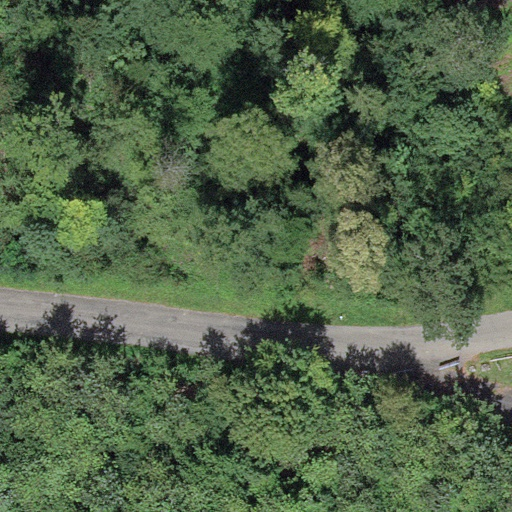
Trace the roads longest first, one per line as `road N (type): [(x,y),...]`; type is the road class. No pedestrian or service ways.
road 1 (unclassified): [(0,312),(333,348)]
road 2 (unclassified): [(333,348),(511,329)]
